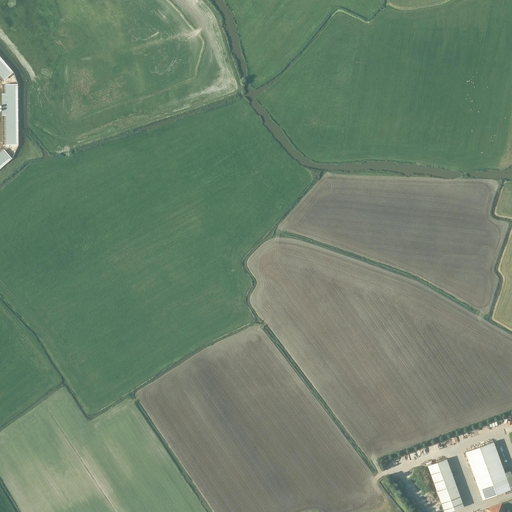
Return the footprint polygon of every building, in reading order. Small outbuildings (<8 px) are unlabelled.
[(0,56),(0,71),(6,78),(13,72),(0,56)] [(18,145),(18,84),(8,84),(9,145),(18,145)] [(0,168),(12,159),(6,151),(0,156),(0,168)] [(493,442),(465,452),(482,499),(510,489),(493,442)] [(446,459),(428,465),(444,511),(446,511),(463,506),(446,459)] [(504,511),(501,503),(490,507),(490,508),(486,509),(486,511),(504,511)]
